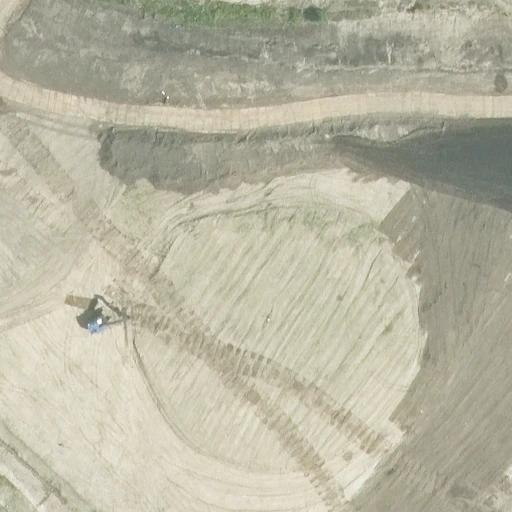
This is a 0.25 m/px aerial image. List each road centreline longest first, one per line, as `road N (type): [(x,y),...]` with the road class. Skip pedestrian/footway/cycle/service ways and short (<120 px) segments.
road 1 (track): [(350,511),(410,474),(466,377),(511,257)]
road 2 (track): [(0,376),(91,492),(128,511)]
